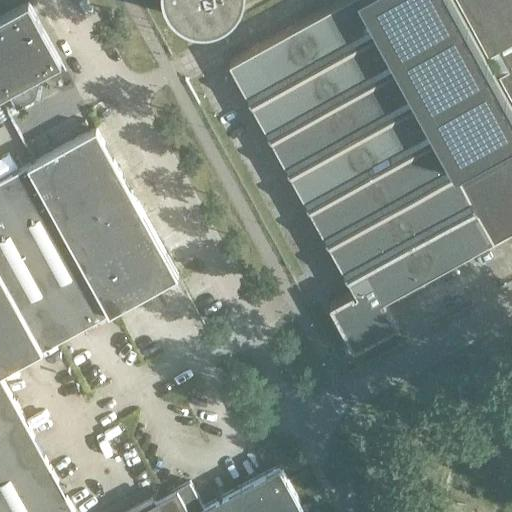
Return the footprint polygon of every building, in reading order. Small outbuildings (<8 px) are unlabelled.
[(164,0),(166,2),(167,5),(169,7),(171,10),(174,12),(176,14),(179,16),(181,17),(184,19),(187,20),(190,21),(193,22),(196,22),(199,23),(202,23),(206,23),(209,22),(212,22),(215,21),(218,20),(221,18),(223,17),(226,15),(229,13),(231,11),(233,9),(235,6),(237,4),(238,1),(238,0),(164,0)] [(511,110),(451,0),(338,0),(226,61),(352,291),(327,305),(328,307),(329,306),(338,322),(337,323),(351,348),(352,347),(352,346),(378,331),(379,333),(394,324),(382,302),(380,303),(381,305),(379,306),(376,299),(379,298),(380,299),(511,227),(488,184),(511,171),(511,110)] [(511,0),(460,0),(489,52),(491,51),(501,70),(499,71),(511,93),(511,0)] [(58,64),(25,5),(0,18),(0,96),(5,93),(14,110),(32,100),(39,75),(58,64)] [(0,371),(178,274),(96,126),(0,178),(0,511),(306,511),(303,506),(294,491),(279,464),(204,505),(190,480),(131,511),(75,511),(0,373),(0,371)] [(252,410),(241,389),(232,393),(243,414),(252,410)]
